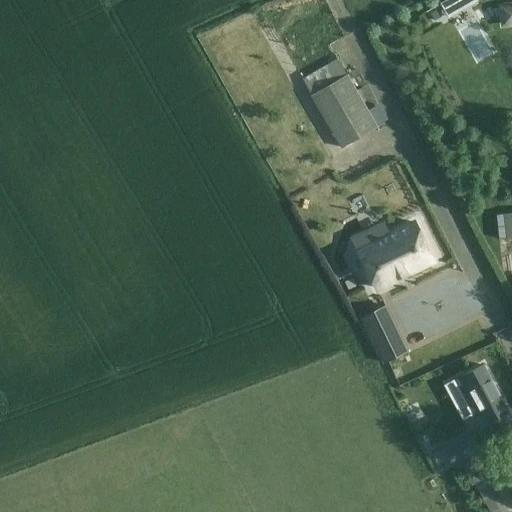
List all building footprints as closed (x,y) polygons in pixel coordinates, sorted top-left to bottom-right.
[(483,3),(484,23),(502,22),(501,2),(483,3)] [(378,128),(347,75),(338,58),(302,79),(342,148),(378,128)] [(332,164),(291,92),(286,84),(250,104),(255,113),(248,117),(290,189),(332,164)] [(511,210),(482,214),(484,239),(511,236),(511,210)] [(377,288),(434,261),(416,223),(390,235),(358,251),(377,288)] [(479,333),(488,349),(497,343),(487,327),(479,333)] [(398,329),(372,341),(383,364),(409,352),(398,329)] [(508,411),(489,377),(483,366),(455,381),(473,414),(482,409),(489,422),(508,411)] [(483,451),(479,444),(472,430),(443,445),(444,447),(432,454),(442,473),(458,465),(466,480),(490,468),(482,452),(483,451)] [(472,481),(489,511),(508,511),(485,473),(472,481)] [(486,511),(477,494),(461,502),(466,511),(486,511)]
